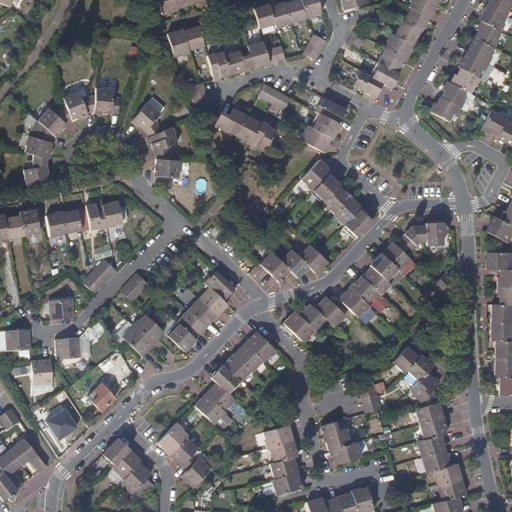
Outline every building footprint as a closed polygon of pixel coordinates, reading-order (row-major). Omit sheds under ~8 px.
[(177,9),(174,0),(156,0),(161,14),(177,9)] [(192,4),(191,0),(174,0),(177,9),(192,4)] [(307,19),(301,0),(295,0),(285,3),(291,23),(307,19)] [(321,13),(316,0),(301,0),(307,19),(314,17),(314,15),(321,13)] [(366,3),(365,0),(339,0),(342,10),(366,3)] [(436,4),(428,0),(410,0),(411,0),(407,6),(409,8),(428,18),(430,19),(433,12),(432,11),(436,4)] [(511,9),(511,0),(488,0),(486,5),(501,13),(505,15),(509,7),(511,9)] [(291,23),(285,3),(285,1),(277,4),(278,5),(270,8),(275,24),(276,29),(284,26),(284,25),(291,23)] [(275,24),(270,8),(269,4),(253,9),(259,29),(275,24)] [(501,23),(505,15),(501,13),(486,5),(482,13),(484,14),(481,20),(490,25),(499,30),(502,24),(501,23)] [(374,13),(372,6),(359,10),(361,17),(374,13)] [(420,32),(428,18),(409,8),(401,21),(404,22),(412,26),(418,30),(419,31),(420,32)] [(376,20),(374,13),(361,17),(363,24),(376,20)] [(411,45),(419,31),(418,30),(412,26),(404,22),(401,21),(400,20),(393,35),(411,45)] [(494,39),(499,30),(490,25),(481,20),(475,30),(477,31),(473,37),(492,48),(494,48),(497,41),(494,39)] [(203,47),(197,27),(183,31),(189,52),(203,47)] [(189,52),(183,31),(182,29),(166,35),(167,37),(173,58),(189,53),(189,52)] [(367,39),(358,34),(354,32),(351,38),(363,45),(367,39)] [(411,45),(393,35),(390,33),(384,43),(386,44),(383,48),(403,59),(405,60),(407,56),(406,54),(411,45)] [(326,42),(313,35),(310,41),(323,48),(326,42)] [(488,56),(492,48),(473,37),(469,45),(471,47),(467,54),(486,64),(490,57),(488,56)] [(363,45),(351,38),(347,44),(359,52),(363,45)] [(269,64),(262,41),(247,45),(249,53),(254,69),(256,68),(269,64)] [(319,55),(323,48),(310,41),(306,48),(319,55)] [(285,60),(281,46),(274,49),(278,62),(285,60)] [(319,55),(306,48),(303,54),(316,61),(319,55)] [(403,59),(383,48),(375,62),(376,63),(395,73),(403,59)] [(278,62),(274,49),(267,51),(271,64),(278,62)] [(246,71),(241,56),(240,51),(224,56),(230,76),(246,71)] [(230,76),(224,56),(222,53),(206,58),(213,82),(230,76)] [(254,69),(249,53),(241,56),(246,71),(254,69)] [(486,64),(467,54),(463,61),(461,60),(457,68),(459,69),(469,74),(476,78),(480,71),(482,72),(486,64)] [(395,73),(376,63),(369,76),(384,85),(389,88),(397,74),(395,73)] [(499,85),(506,75),(493,67),(486,77),(499,85)] [(476,78),(469,74),(459,69),(456,76),(454,75),(449,83),(457,88),(465,92),(467,93),(472,85),(474,86),(478,79),(476,78)] [(384,85),(369,76),(360,72),(356,78),(357,79),(353,87),(355,88),(375,99),(384,85)] [(465,92),(457,88),(449,83),(446,81),(441,90),(444,91),(440,98),(444,100),(458,108),(459,108),(463,101),(460,99),(465,92)] [(205,90),(204,84),(190,89),(192,95),(205,90)] [(264,102),(271,89),(264,86),(257,98),(264,102)] [(118,107),(119,99),(112,98),(112,90),(102,89),(102,91),(96,90),(95,96),(93,113),(93,114),(100,115),(100,114),(118,115),(118,107)] [(270,105),(277,92),(271,89),(264,102),(270,105)] [(207,98),(205,90),(192,95),(194,102),(207,98)] [(277,108),(284,96),(277,92),(270,105),(277,108)] [(93,113),(95,96),(80,100),(77,93),(62,99),(65,106),(70,120),(83,116),(90,114),(93,113)] [(284,112),(290,100),(284,96),(277,108),(284,112)] [(453,116),(458,108),(444,100),(440,98),(439,97),(435,105),(433,104),(428,113),(447,123),(451,114),(453,116)] [(209,105),(207,98),(194,102),(196,109),(209,105)] [(345,111),(324,99),(319,107),(318,106),(314,113),(319,115),(338,125),(345,111)] [(152,119),(158,114),(146,103),(136,115),(130,120),(139,128),(142,130),(145,134),(146,137),(160,132),(152,119)] [(212,112),(209,105),(196,109),(197,116),(198,116),(212,112)] [(62,128),(70,120),(65,106),(54,115),(48,110),(37,121),(42,125),(54,136),(62,128)] [(236,138),(247,117),(233,109),(228,118),(223,115),(220,113),(213,126),(236,138)] [(505,120),(506,117),(499,114),(497,116),(489,112),(484,122),(479,131),(487,135),(489,133),(496,136),(505,120)] [(330,140),(338,125),(319,115),(311,129),(330,140)] [(250,145),(261,125),(247,117),(236,138),(250,145)] [(510,144),(511,140),(511,123),(511,124),(505,120),(496,136),(494,139),(503,144),(504,141),(510,144)] [(264,153),(276,131),(262,124),(261,125),(250,145),(264,153)] [(49,147),(50,143),(52,139),(54,136),(42,125),(35,138),(34,139),(27,136),(24,146),(25,147),(23,153),(32,156),(45,160),(47,160),(48,154),(47,153),(49,147)] [(330,140),(311,129),(306,127),(303,133),(304,134),(300,142),(322,154),(330,140)] [(166,147),(175,143),(169,128),(160,132),(146,137),(151,149),(153,152),(154,156),(154,159),(154,160),(169,160),(169,156),(166,147)] [(47,183),(44,168),(45,160),(32,156),(30,169),(21,171),(24,187),(46,183),(47,183)] [(177,177),(178,161),(169,160),(154,160),(154,178),(154,184),(169,184),(169,177),(177,177)] [(327,176),(329,173),(318,161),(300,180),(307,186),(305,188),(310,192),(312,191),(315,188),(327,176)] [(323,202),(338,187),(327,176),(315,188),(312,191),(323,202)] [(345,202),(349,198),(350,197),(345,192),(344,193),(338,187),(323,202),(322,203),(333,215),(345,202)] [(344,226),(358,211),(360,209),(349,198),(345,202),(333,215),(344,226)] [(122,223),(118,202),(118,201),(111,202),(111,204),(102,205),(104,217),(106,227),(115,225),(115,224),(122,223)] [(104,217),(102,205),(101,203),(86,206),(86,208),(90,230),(106,227),(104,217)] [(511,206),(508,205),(505,211),(502,209),(498,218),(511,225),(511,226),(511,206)] [(39,233),(36,217),(35,210),(19,213),(20,215),(24,236),(39,233)] [(81,230),(77,210),(61,213),(65,233),(81,230)] [(354,239),(369,223),(358,211),(344,226),(343,227),(354,239)] [(65,233),(61,213),(61,212),(54,213),(54,215),(46,216),(49,238),(59,236),(59,234),(65,233)] [(24,236),(20,215),(4,218),(8,239),(24,236)] [(506,233),(511,225),(498,218),(492,215),(488,223),(491,225),(487,232),(506,242),(509,235),(506,233)] [(447,234),(446,229),(445,228),(441,224),(433,224),(424,225),(424,227),(425,244),(426,248),(442,248),(441,238),(447,234)] [(425,244),(424,227),(411,228),(397,242),(409,254),(418,245),(425,244)] [(94,259),(110,254),(107,244),(91,249),(94,259)] [(409,260),(394,245),(392,244),(381,256),(396,270),(398,272),(409,260)] [(317,254),(309,246),(297,257),(308,268),(314,273),(325,262),(317,254)] [(308,268),(297,257),(291,251),(280,262),(289,271),(297,279),(308,268)] [(510,260),(510,253),(486,252),(486,260),(485,260),(485,261),(484,265),(484,269),(498,269),(505,269),(505,261),(510,260)] [(280,262),(270,253),(258,265),(278,284),(284,279),(283,277),(289,271),(280,262)] [(396,270),(381,256),(370,267),(371,268),(385,281),(396,270)] [(115,270),(110,266),(104,259),(99,265),(107,272),(110,276),(115,270)] [(110,276),(107,272),(99,265),(93,270),(105,281),(110,276)] [(385,281),(371,268),(361,278),(377,294),(380,297),(390,286),(385,281)] [(511,269),(505,269),(498,269),(498,277),(496,277),(496,288),(511,287),(511,269)] [(105,281),(93,270),(88,276),(99,287),(105,281)] [(234,289),(215,271),(209,277),(208,277),(203,282),(209,288),(223,301),(234,289)] [(147,284),(137,273),(136,273),(131,279),(142,290),(147,284)] [(99,287),(88,276),(82,282),(93,293),(99,287)] [(377,294),(361,278),(360,277),(357,280),(355,281),(348,288),(349,289),(366,305),(377,294)] [(449,286),(442,278),(435,285),(442,292),(449,286)] [(142,290),(131,279),(125,285),(136,296),(142,290)] [(136,296),(125,285),(119,290),(120,292),(131,301),(136,296)] [(511,287),(496,288),(496,298),(498,298),(498,305),(511,305),(511,304),(511,287)] [(223,301),(209,288),(198,299),(216,316),(227,304),(223,301)] [(369,308),(366,305),(349,289),(337,301),(356,319),(363,312),(364,313),(369,308)] [(344,317),(332,306),(324,298),(313,309),(326,322),(332,328),(337,322),(338,322),(339,322),(341,321),(344,317)] [(73,319),(72,299),(48,301),(49,320),(73,319)] [(216,316),(198,299),(187,311),(205,327),(216,316)] [(510,323),(511,305),(498,305),(489,304),(489,322),(510,323)] [(315,333),(326,322),(313,309),(309,305),(297,316),(313,331),(315,333)] [(205,327),(187,311),(176,323),(178,324),(193,339),(205,327)] [(313,331),(297,316),(293,312),(282,324),(301,342),(304,338),(307,336),(308,336),(313,331)] [(163,333),(144,315),(138,321),(137,320),(132,325),(133,326),(152,344),(163,333)] [(510,340),(510,323),(489,322),(489,328),(489,340),(494,340),(510,340)] [(193,339),(178,324),(167,336),(182,351),(193,339)] [(152,344),(133,326),(127,333),(126,332),(121,337),(128,344),(140,356),(152,344)] [(30,349),(28,330),(4,331),(6,350),(30,349)] [(276,353),(267,344),(256,333),(245,345),(262,362),(264,363),(270,356),(271,357),(276,353)] [(81,359),(80,339),(55,340),(56,360),(81,359)] [(511,359),(511,340),(510,340),(494,340),(493,359),(511,359)] [(262,362),(245,345),(234,356),(251,373),(262,362)] [(406,371),(418,359),(406,348),(392,362),(404,374),(406,371)] [(251,373),(234,356),(233,355),(226,362),(227,363),(223,368),(239,383),(240,385),(251,373)] [(426,373),(432,367),(421,356),(418,359),(406,371),(418,382),(426,373)] [(511,376),(511,359),(493,359),(493,376),(498,377),(511,376)] [(51,385),(50,360),(31,361),(32,386),(51,385)] [(239,383),(223,368),(212,379),(216,384),(227,395),(239,383)] [(433,390),(438,384),(426,373),(418,382),(417,382),(409,391),(421,401),(423,408),(437,404),(433,390)] [(511,376),(498,377),(498,395),(511,394),(511,376)] [(227,395),(216,384),(205,395),(212,401),(223,412),(233,400),(227,395)] [(90,400),(103,387),(102,385),(88,397),(90,400)] [(375,394),(373,386),(357,391),(360,399),(375,394)] [(114,400),(103,387),(90,400),(101,412),(114,400)] [(378,402),(375,394),(360,399),(362,407),(378,402)] [(223,412),(212,401),(205,395),(194,406),(205,418),(213,425),(219,419),(220,420),(225,415),(223,412)] [(380,410),(378,402),(362,407),(363,410),(364,414),(375,411),(380,410)] [(441,419),(437,404),(423,408),(415,410),(419,426),(441,419)] [(40,419),(54,440),(75,426),(61,405),(40,419)] [(18,421),(12,411),(11,409),(4,413),(11,425),(18,421)] [(11,425),(4,413),(0,415),(0,421),(5,429),(11,425)] [(350,417),(343,418),(345,427),(352,426),(350,417)] [(446,435),(444,429),(445,427),(442,419),(441,419),(419,426),(424,441),(440,436),(446,435)] [(350,446),(345,430),(337,433),(334,423),(320,427),(327,452),(330,451),(350,446)] [(185,439),(187,437),(181,431),(182,430),(177,425),(158,444),(170,456),(185,439)] [(293,442),(288,426),(263,434),(266,443),(265,443),(266,450),(270,449),(271,449),(293,442)] [(12,446),(20,439),(15,434),(8,440),(12,446)] [(445,452),(440,436),(424,441),(417,443),(422,459),(445,452)] [(192,455),(197,450),(185,439),(170,456),(181,467),(192,455)] [(40,461),(24,440),(8,451),(19,466),(28,460),(38,474),(46,468),(40,461)] [(114,468),(129,453),(117,441),(103,457),(114,468)] [(297,458),(293,442),(271,449),(275,464),(292,459),(297,458)] [(359,460),(357,451),(358,451),(356,444),(350,446),(330,451),(334,467),(359,460)] [(19,466),(8,451),(0,457),(0,471),(16,492),(23,486),(12,472),(19,466)] [(449,467),(445,452),(422,459),(426,474),(434,472),(449,467)] [(125,480),(139,465),(141,463),(129,453),(114,468),(113,470),(125,480)] [(210,472),(192,455),(181,467),(186,473),(181,478),(193,490),(200,483),(210,472)] [(296,474),(292,459),(275,464),(270,466),(272,473),(274,480),(296,474)] [(147,480),(150,476),(139,465),(125,480),(121,484),(127,490),(126,491),(132,496),(147,480)] [(461,480),(456,465),(449,467),(434,472),(439,487),(461,480)] [(16,492),(0,471),(0,498),(4,495),(7,499),(11,496),(16,492)] [(302,490),(300,483),(299,483),(296,474),(274,480),(272,481),(273,487),(276,497),(302,490)] [(465,495),(461,480),(439,487),(443,502),(456,498),(465,495)] [(370,511),(373,511),(366,489),(359,491),(359,490),(350,493),(351,495),(355,511),(370,511)] [(355,511),(351,495),(336,500),(339,511),(355,511)] [(460,511),(456,498),(443,502),(431,505),(433,511),(460,511)] [(324,511),(322,504),(321,500),(305,505),(307,511),(324,511)] [(339,511),(336,500),(322,504),(324,511),(339,511)]
